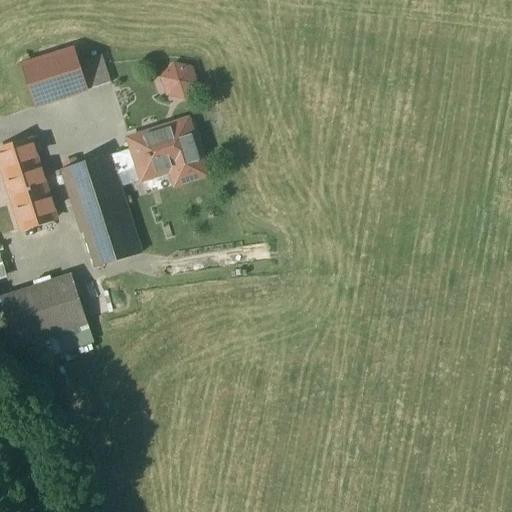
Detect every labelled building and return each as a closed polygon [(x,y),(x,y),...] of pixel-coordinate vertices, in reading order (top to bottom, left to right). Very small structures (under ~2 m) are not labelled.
[(67,49),(15,66),(29,110),(103,86),(94,57),(72,64),(67,49)] [(185,66),(167,62),(155,75),(159,93),(178,100),(190,86),(185,66)] [(188,129),(126,149),(129,160),(136,179),(141,193),(180,180),(184,191),(206,184),(188,129)] [(50,221),(24,145),(0,153),(0,182),(17,232),(50,221)] [(92,279),(141,264),(116,185),(136,179),(129,160),(61,182),(92,279)] [(94,328),(71,260),(1,284),(17,331),(50,320),(57,341),(94,328)]
